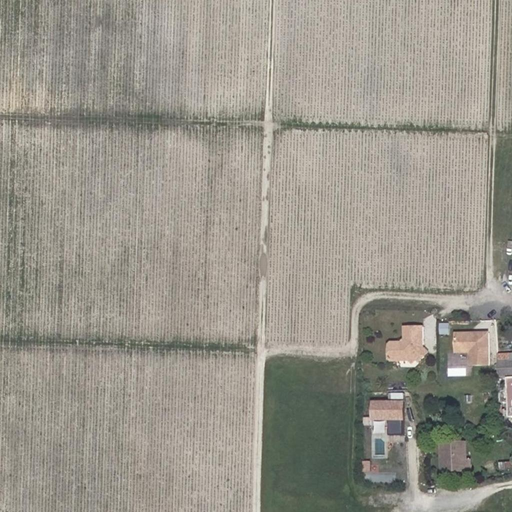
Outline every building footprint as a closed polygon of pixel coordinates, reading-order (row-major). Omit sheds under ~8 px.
[(397,349),(397,355),(436,356),(432,353),(432,334),(415,334),(415,349),(397,349)] [(476,336),(460,338),(462,356),(476,355),(477,368),(496,367),(493,335),(485,336),(485,338),(479,339),(476,336)] [(511,354),(503,356),(504,378),(511,377),(511,354)] [(397,365),(434,364),(437,360),(436,356),(397,355),(397,365)] [(375,400),(375,420),(392,420),(392,434),(407,434),(408,400),(375,400)] [(469,446),(446,446),(446,465),(466,465),(466,471),(474,471),(474,464),(470,464),(469,446)]
